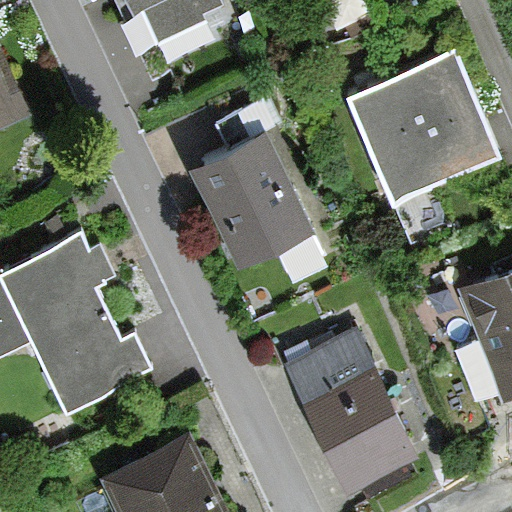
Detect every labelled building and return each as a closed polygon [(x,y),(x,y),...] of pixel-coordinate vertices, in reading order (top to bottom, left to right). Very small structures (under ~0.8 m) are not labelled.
[(143,0),(159,32),(223,0),(143,0)] [(395,188),(503,145),(458,34),(350,78),(395,188)] [(0,110),(25,99),(0,47),(0,110)] [(253,255),(319,223),(271,124),(205,156),(253,255)] [(75,397),(157,356),(89,219),(0,263),(0,339),(3,346),(40,328),(75,397)] [(508,377),(511,375),(511,256),(467,274),(508,377)] [(356,473),(419,442),(361,322),(298,353),(356,473)] [(140,511),(236,511),(193,425),(117,464),(140,511)]
